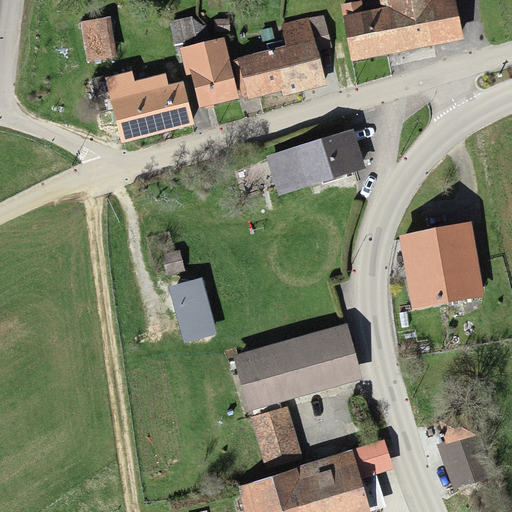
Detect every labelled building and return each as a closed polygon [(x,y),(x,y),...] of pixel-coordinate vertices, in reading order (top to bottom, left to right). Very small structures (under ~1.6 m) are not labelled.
[(342,26),(350,63),(454,41),(447,4),(430,7),(428,0),(378,0),(383,17),(342,26)] [(233,44),(187,53),(202,124),(340,96),(326,23),(283,32),(288,55),(237,66),(233,44)] [(108,28),(84,34),(93,69),(117,63),(108,28)] [(174,74),(111,85),(122,145),(185,134),(174,74)] [(350,134),(269,155),(279,194),(361,173),(350,134)] [(464,224),(397,240),(413,310),(480,295),(464,224)] [(199,280),(170,287),(184,342),(213,334),(199,280)] [(346,324),(232,356),(248,411),(362,379),(346,324)] [(371,511),(361,479),(393,469),(385,440),(306,464),(288,404),(249,416),(267,476),(237,485),(244,511),(371,511)] [(445,443),(479,433),(473,412),(439,422),(445,443)] [(445,443),(439,446),(453,490),(496,476),(481,432),(479,433),(445,443)]
